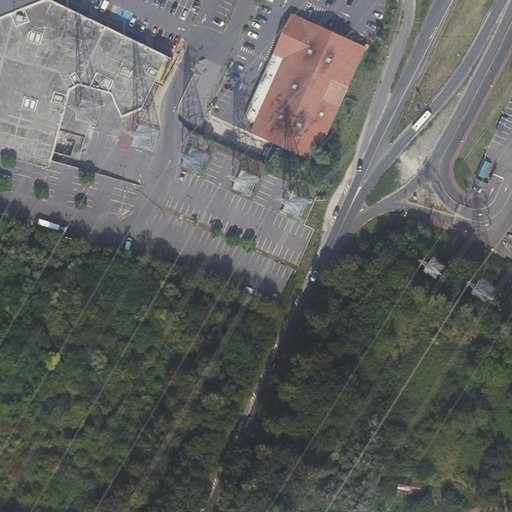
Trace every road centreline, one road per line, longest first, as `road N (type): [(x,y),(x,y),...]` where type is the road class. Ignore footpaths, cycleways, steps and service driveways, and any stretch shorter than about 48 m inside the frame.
road 1 (primary): [(213,511),(350,208)]
road 2 (primary): [(350,208),(454,82),(502,0)]
road 3 (primary): [(441,0),(376,137)]
road 4 (unclassified): [(411,0),(376,137)]
